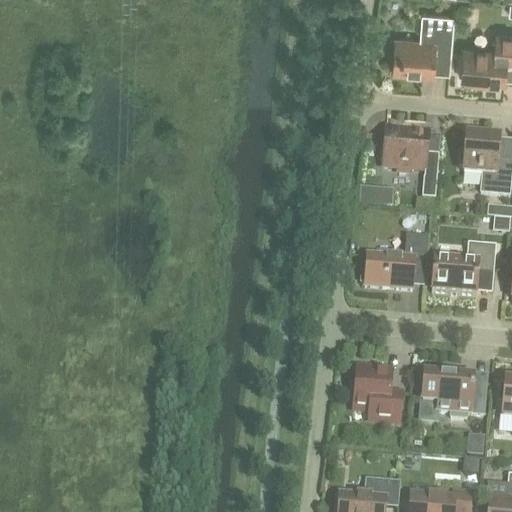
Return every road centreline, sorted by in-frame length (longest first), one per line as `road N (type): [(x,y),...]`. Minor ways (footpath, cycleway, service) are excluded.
road 1 (residential): [(337,330),(358,107)]
road 2 (residential): [(315,511),(337,330)]
road 3 (residential): [(511,343),(337,330)]
road 4 (residential): [(511,118),(358,107)]
